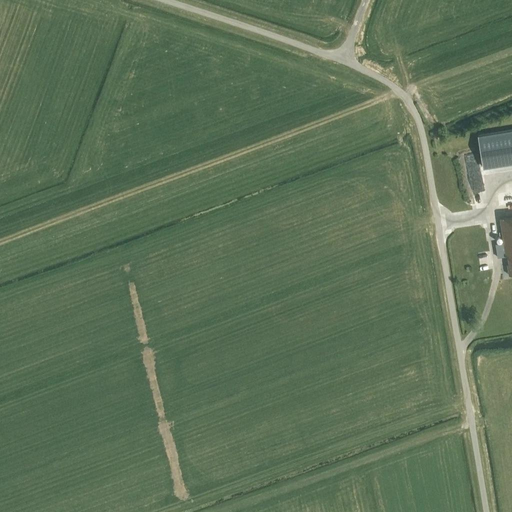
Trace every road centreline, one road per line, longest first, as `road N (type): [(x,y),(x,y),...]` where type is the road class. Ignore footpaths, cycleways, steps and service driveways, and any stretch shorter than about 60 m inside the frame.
road 1 (unclassified): [(341,59),(397,88),(420,127),(485,511)]
road 2 (unclassified): [(159,0),(341,59)]
